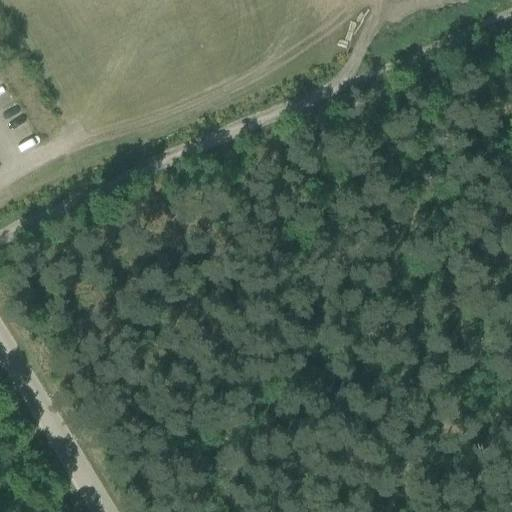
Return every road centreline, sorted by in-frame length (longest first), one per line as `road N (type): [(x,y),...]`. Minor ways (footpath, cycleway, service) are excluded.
road 1 (track): [(0,242),(511,12)]
road 2 (unclassified): [(102,511),(0,346)]
